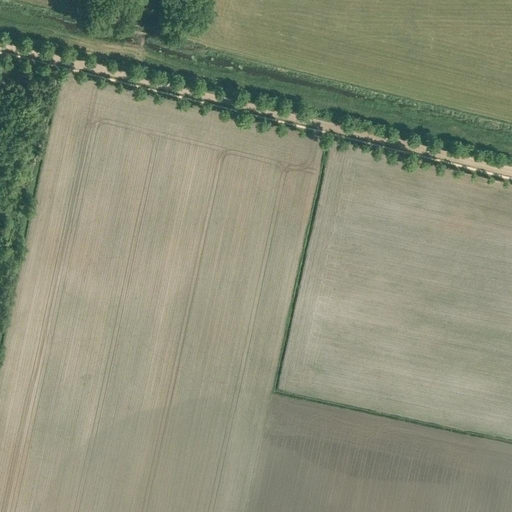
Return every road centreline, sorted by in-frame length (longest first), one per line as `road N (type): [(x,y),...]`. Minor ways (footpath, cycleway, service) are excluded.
road 1 (track): [(511,172),(0,47)]
road 2 (track): [(0,25),(511,150)]
road 3 (track): [(19,0),(511,125)]
